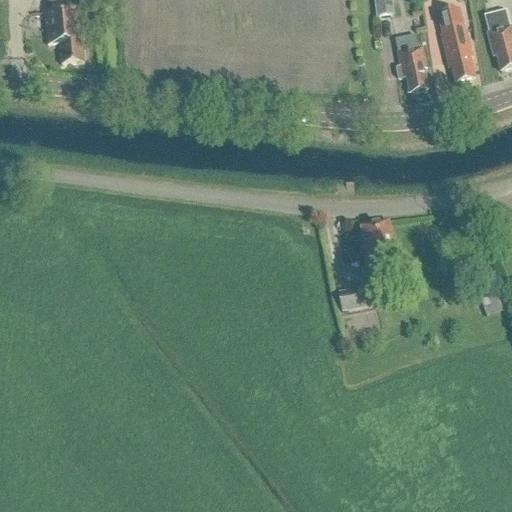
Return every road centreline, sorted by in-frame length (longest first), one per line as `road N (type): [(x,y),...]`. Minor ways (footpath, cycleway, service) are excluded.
road 1 (tertiary): [(0,76),(362,123),(398,124),(511,97)]
road 2 (unclassified): [(0,173),(349,212),(400,211),(511,187)]
